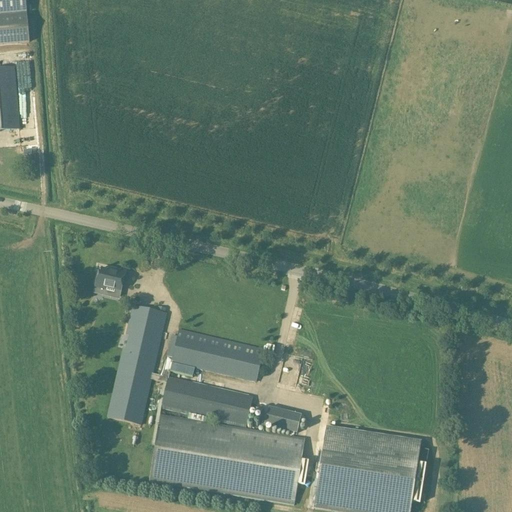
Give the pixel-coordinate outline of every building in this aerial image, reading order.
[(25,0),(0,0),(0,15),(27,13),(25,0)] [(0,45),(30,43),(27,15),(0,17),(0,45)] [(0,132),(20,131),(14,69),(0,70),(0,132)] [(96,287),(121,292),(126,273),(109,269),(109,272),(100,270),(96,287)] [(152,381),(167,384),(169,378),(170,373),(193,378),(195,369),(172,364),(172,363),(256,383),(264,350),(180,331),(173,359),(168,358),(163,377),(154,375),(167,314),(165,314),(167,308),(158,306),(157,312),(133,306),(107,419),(142,427),(152,381)] [(283,356),(279,388),(296,391),(301,359),(283,356)] [(169,378),(167,384),(161,407),(246,427),(253,398),(169,378)] [(297,434),(302,416),(269,408),(264,426),(297,434)] [(162,417),(151,482),(294,506),(305,440),(162,417)] [(330,511),(410,511),(421,443),(327,428),(314,509),(330,511)]
